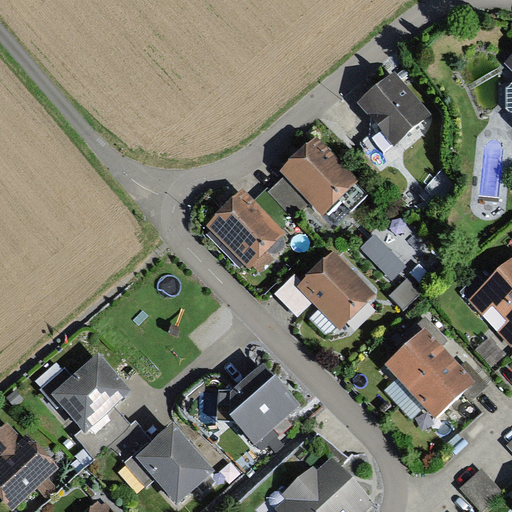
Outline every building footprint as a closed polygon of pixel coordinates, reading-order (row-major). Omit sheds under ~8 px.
[(396,74),(359,106),(372,120),(372,140),(384,154),(392,147),(395,150),(433,117),(396,74)] [(316,140),(280,175),(284,179),(271,193),(269,194),(293,219),(309,204),(322,218),(358,183),(316,140)] [(206,227),(249,272),(254,268),(257,272),(271,259),(266,254),(284,237),(280,232),(293,219),(269,194),(271,193),(267,189),(254,202),(243,191),(206,227)] [(395,281),(410,267),(377,234),(363,248),(395,281)] [(333,256),(298,291),(339,332),(374,297),(333,256)] [(511,262),(471,299),(511,348),(511,359),(510,361),(511,362),(511,262)] [(408,281),(390,298),(402,312),(421,294),(408,281)] [(385,370),(410,397),(451,359),(426,332),(385,370)] [(41,390),(58,409),(60,408),(81,431),(75,437),(95,459),(110,446),(131,428),(115,409),(130,395),(98,358),(74,379),(66,369),(41,390)] [(468,377),(451,359),(410,397),(437,425),(466,398),(471,404),(489,387),(474,371),(468,377)] [(262,368),(232,395),(221,394),(218,422),(232,424),(255,449),(257,446),(262,452),(290,426),(286,420),(299,409),(262,368)] [(0,501),(9,511),(15,511),(39,490),(48,499),(58,490),(49,480),(59,471),(27,436),(23,440),(8,423),(0,430),(0,501)] [(131,428),(110,446),(146,489),(155,482),(177,508),(200,489),(204,493),(216,483),(212,479),(214,477),(174,429),(154,445),(136,424),(131,428)] [(275,511),(366,511),(374,505),(332,459),(316,473),(313,469),(282,497),(286,501),(275,511)] [(501,493),(482,472),(462,489),(481,511),(501,493)]
